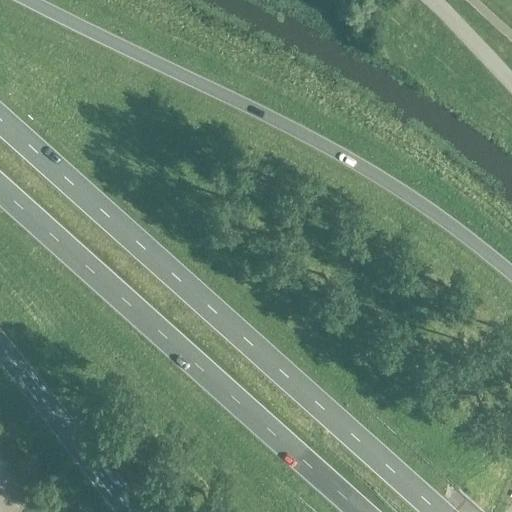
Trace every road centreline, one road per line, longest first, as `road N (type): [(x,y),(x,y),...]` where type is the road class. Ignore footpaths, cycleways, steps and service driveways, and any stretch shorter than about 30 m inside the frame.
road 1 (trunk): [(438,511),(0,119)]
road 2 (trunk): [(511,274),(400,188),(28,0)]
road 3 (trunk): [(0,186),(359,511)]
road 4 (trunk): [(0,347),(129,511)]
road 5 (unclassified): [(511,87),(424,0)]
